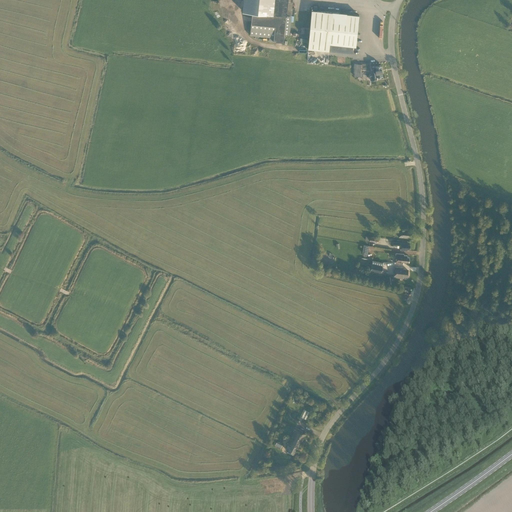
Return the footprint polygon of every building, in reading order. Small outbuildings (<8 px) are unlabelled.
[(289,34),(289,31),(291,11),(292,0),(243,0),(242,11),(252,12),(250,35),(269,37),(269,41),(283,42),(284,33),(289,34)] [(311,10),(310,28),(302,27),(301,32),(309,33),(308,48),(328,50),(328,51),(353,54),(353,46),(356,46),(359,15),(357,15),(357,14),(354,14),(354,11),(349,10),(349,13),(346,13),(317,10),(317,6),(313,6),(313,10),(311,10)] [(383,76),(381,65),(375,66),(372,67),(373,75),(370,76),(369,77),(370,79),(371,79),(371,80),(373,80),(377,80),(376,76),(383,76)] [(409,236),(411,236),(411,232),(409,231),(409,230),(399,229),(398,237),(408,238),(409,236)] [(408,249),(410,249),(410,244),(408,244),(408,243),(393,242),(393,245),(397,246),(397,248),(400,248),(400,250),(408,250),(408,249)] [(403,261),(409,262),(409,257),(407,257),(407,255),(404,255),(404,254),(395,253),(395,263),(403,263),(403,261)] [(372,263),(370,271),(381,273),(382,265),(372,263)] [(403,267),(394,267),(393,277),(403,278),(404,275),(407,275),(408,270),(406,270),(406,269),(403,268),(403,267)] [(304,408),(301,416),(307,418),(310,411),(304,408)] [(302,441),(306,433),(295,428),(293,431),(294,431),(288,443),(287,443),(285,448),(287,449),(286,450),(294,454),(297,448),(299,449),(300,446),(299,445),(302,441)]
